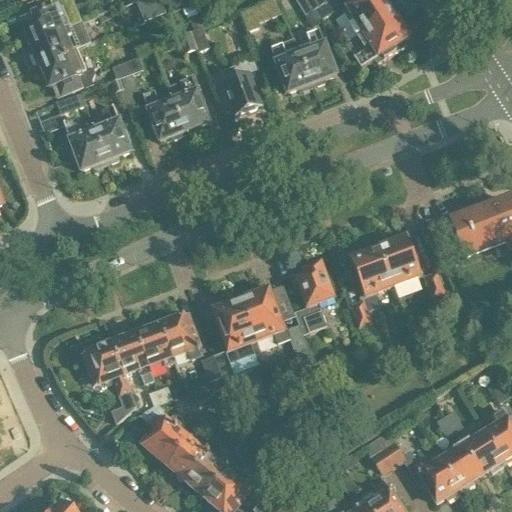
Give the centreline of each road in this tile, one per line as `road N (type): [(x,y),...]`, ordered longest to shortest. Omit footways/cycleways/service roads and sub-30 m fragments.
road 1 (tertiary): [(1,311),(193,227),(511,108)]
road 2 (tertiary): [(492,68),(59,239)]
road 3 (residential): [(59,239),(0,92)]
road 4 (residential): [(62,448),(1,311)]
